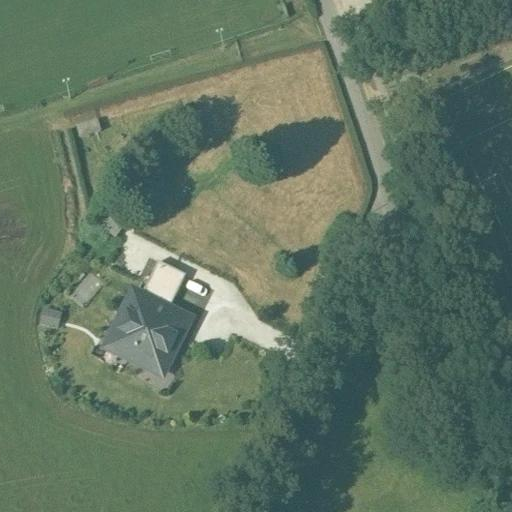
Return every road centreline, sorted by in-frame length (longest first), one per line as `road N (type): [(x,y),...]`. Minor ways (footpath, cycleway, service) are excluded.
road 1 (unclassified): [(233,511),(389,203)]
road 2 (unclassified): [(511,508),(467,421),(389,203)]
road 3 (unclassified): [(389,203),(323,0)]
